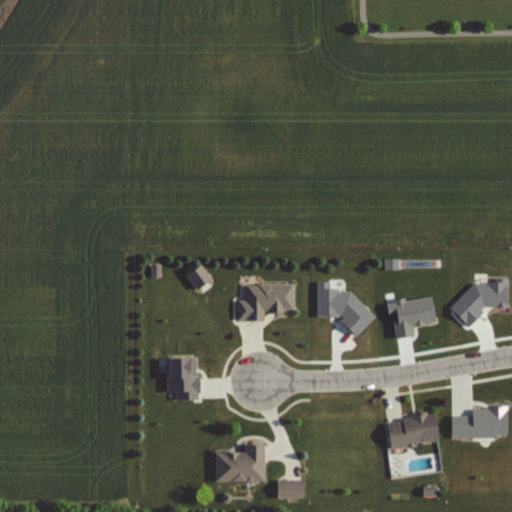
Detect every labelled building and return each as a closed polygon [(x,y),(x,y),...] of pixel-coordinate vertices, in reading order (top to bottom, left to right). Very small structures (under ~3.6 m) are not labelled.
[(153,266),(161,265),(162,277),(153,277),(153,266)] [(188,275),(201,266),(211,279),(198,289),(188,275)] [(452,305),(472,323),(484,310),(484,304),(509,305),(511,270),(501,280),(475,279),(452,305)] [(318,314),(343,314),(343,319),(358,333),(377,314),(352,289),(341,289),(339,286),(324,286),(331,279),(318,279),(318,314)] [(240,318),(266,318),(266,310),(273,310),(273,312),(286,312),(286,308),(295,308),(295,284),(261,284),(261,286),(248,285),(248,301),(240,300),(240,318)] [(388,305),(389,313),(398,311),(399,320),(395,321),(397,336),(415,334),(413,324),(437,321),(434,297),(408,301),(408,298),(395,300),(396,304),(388,305)] [(168,392),(168,359),(198,358),(198,377),(202,377),(202,392),(200,392),(201,399),(179,399),(179,392),(168,392)] [(453,437),(496,437),(496,434),(510,434),(510,408),(490,408),(490,409),(474,409),(474,416),(453,416),(453,437)] [(406,422),(389,424),(392,447),(419,443),(419,442),(441,439),(437,414),(405,419),(406,422)] [(267,445),(267,481),(218,481),(218,453),(248,453),(248,445),(267,445)] [(279,480),(304,481),(304,496),(278,495),(279,480)] [(424,495),(424,487),(438,487),(438,495),(424,495)]
